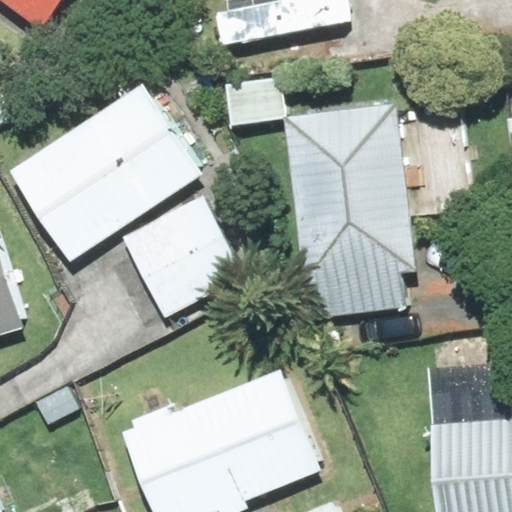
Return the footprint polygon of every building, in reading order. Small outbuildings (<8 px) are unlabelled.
[(13,0),(47,26),(66,0),(13,0)] [(209,172),(149,80),(20,164),(80,256),(209,172)] [(411,100),(291,113),(308,278),(324,277),(328,313),(415,304),(412,270),(428,268),(411,100)] [(216,199),(134,241),(176,324),(258,283),(216,199)] [(0,333),(31,323),(0,229),(0,333)] [(511,369),(508,329),(435,336),(439,378),(511,371),(511,369)] [(133,427),(166,511),(220,511),(330,471),(290,367),(133,427)] [(511,511),(511,411),(439,417),(445,511),(511,511)] [(348,511),(344,502),(320,511),(348,511)]
